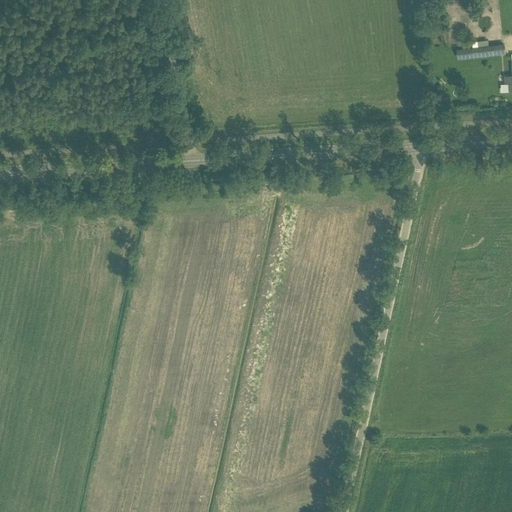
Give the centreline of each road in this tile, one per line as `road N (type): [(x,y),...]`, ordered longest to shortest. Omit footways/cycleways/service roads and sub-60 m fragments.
road 1 (unclassified): [(342,511),(419,148)]
road 2 (secondary): [(191,162),(419,148)]
road 3 (secondary): [(191,162),(0,172)]
road 4 (unclassified): [(191,162),(159,0)]
